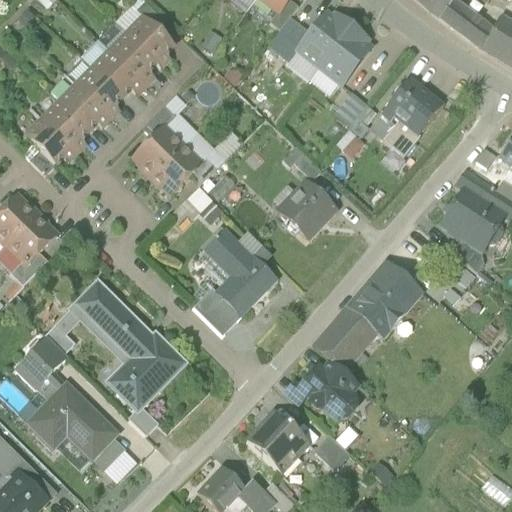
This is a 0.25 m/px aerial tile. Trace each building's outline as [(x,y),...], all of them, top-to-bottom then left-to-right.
[(293,0),(261,0),(258,5),(277,20),(278,20),(288,7),(293,0)] [(408,0),(454,37),(466,47),(511,75),(511,29),(500,22),(492,36),(453,6),(458,0),(499,0),(509,4),(510,0),(408,0)] [(298,15),(288,7),(278,20),(277,20),(269,30),(279,38),(298,15)] [(143,24),(157,38),(165,30),(144,9),(135,18),(142,25),(143,24)] [(318,75),(350,34),(340,26),(338,30),(331,25),(325,20),(296,58),(318,75)] [(334,21),(331,25),(338,30),(340,26),(334,21)] [(125,41),(156,71),(160,75),(168,67),(164,62),(173,53),(157,38),(143,24),(142,25),(125,41)] [(318,75),(340,92),(370,55),(364,50),(357,45),(360,42),(350,34),(318,75)] [(109,58),(143,92),(151,84),(147,79),(156,71),(125,41),(109,58)] [(366,47),(360,42),(357,45),(364,50),(366,47)] [(92,75),(122,105),(131,96),(135,100),(143,92),(109,58),(92,75)] [(75,93),(109,126),(118,118),(113,114),(122,105),(92,75),(75,93)] [(409,85),(369,135),(385,148),(383,151),(400,165),(443,112),(409,85)] [(58,110),(88,139),(97,130),(101,135),(109,126),(75,93),(58,110)] [(41,127),(76,160),(84,152),(80,148),(88,139),(58,110),(41,127)] [(376,120),(367,112),(354,128),(364,135),(376,120)] [(142,136),(152,146),(163,134),(164,135),(175,124),(164,113),(142,136)] [(205,165),(216,175),(221,169),(175,123),(175,124),(164,135),(182,153),(199,170),(205,165)] [(41,127),(24,144),(39,158),(55,173),(63,165),(67,169),(76,160),(41,127)] [(151,184),(182,153),(164,135),(163,134),(152,146),(132,166),(151,184)] [(495,197),(511,208),(511,142),(497,165),(510,173),(495,197)] [(476,166),(487,173),(495,159),(483,152),(476,166)] [(189,183),(201,171),(199,170),(182,153),(151,184),(170,202),(189,183)] [(293,170),(311,188),(321,178),(295,153),(281,167),(289,175),(293,170)] [(55,173),(39,158),(29,168),(45,183),(55,173)] [(201,171),(189,183),(199,192),(216,175),(205,165),(199,170),(201,171)] [(509,227),(511,222),(511,208),(495,197),(465,178),(454,191),(463,197),(503,223),(509,227)] [(225,181),(208,198),(218,207),(234,190),(225,181)] [(306,189),(278,218),(306,245),(334,215),(306,189)] [(499,230),(503,223),(463,197),(455,211),(448,207),(442,216),(449,221),(441,232),(458,243),(481,258),(485,251),(494,249),(501,239),(499,230)] [(0,219),(0,246),(6,253),(36,222),(16,203),(0,219)] [(217,216),(210,209),(202,218),(209,225),(217,216)] [(36,222),(6,253),(21,267),(26,272),(39,259),(56,242),(36,222)] [(215,299),(237,321),(264,293),(267,296),(277,286),(263,272),(253,262),(252,263),(238,250),(224,236),(205,255),(232,282),(215,299)] [(253,262),(263,272),(271,264),(247,240),(238,250),(252,263),(253,262)] [(481,258),(458,243),(449,258),(477,280),(483,271),(481,258)] [(47,268),(39,259),(26,272),(21,267),(8,280),(22,293),(47,268)] [(376,340),(382,345),(422,299),(385,267),(345,314),(376,340)] [(97,290),(75,312),(85,321),(124,360),(146,338),(97,290)] [(222,343),(240,324),(237,321),(215,299),(211,296),(193,314),(222,343)] [(75,312),(44,343),(47,346),(64,362),(74,352),(65,343),(85,321),(75,312)] [(376,340),(345,314),(311,353),(330,368),(343,379),(376,340)] [(152,345),(146,338),(124,360),(131,366),(108,389),(136,417),(137,417),(140,414),(184,370),(155,342),(152,345)] [(49,409),(60,398),(57,395),(63,389),(52,379),(66,365),(64,362),(47,346),(15,378),(34,397),(35,396),(49,409)] [(350,401),(357,392),(343,379),(330,368),(322,377),(350,401)] [(354,416),(354,404),(350,401),(322,377),(317,373),(316,375),(309,369),(306,373),(313,379),(300,393),(298,396),(307,404),(310,406),(310,412),(315,416),(322,416),(334,427),(346,427),(354,416)] [(298,396),(300,393),(293,387),(283,399),(299,413),(307,404),(298,396)] [(67,439),(103,474),(120,457),(109,447),(115,440),(66,392),(60,398),(49,409),(29,430),(53,453),(67,439)] [(137,417),(136,417),(128,425),(146,443),(158,431),(140,414),(137,417)] [(308,450),(274,418),(246,448),(280,480),(308,450)] [(336,445),(345,452),(358,438),(349,430),(336,445)] [(348,460),(329,443),(314,459),(333,477),(348,460)] [(0,476),(5,482),(10,487),(18,479),(46,506),(44,507),(46,509),(55,500),(0,445),(0,476)] [(269,511),(272,510),(273,508),(263,498),(250,486),(243,495),(221,474),(196,500),(208,511),(269,511)] [(3,499),(0,502),(0,511),(39,511),(44,507),(46,506),(18,479),(10,487),(5,482),(0,486),(0,494),(1,496),(1,497),(3,499)] [(290,511),(292,510),(271,489),(263,498),(273,508),(272,510),(274,511),(290,511)]
